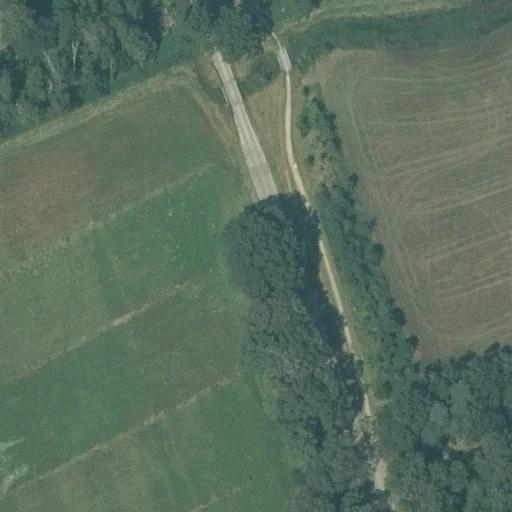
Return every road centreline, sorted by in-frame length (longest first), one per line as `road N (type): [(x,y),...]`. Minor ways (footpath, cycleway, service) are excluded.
road 1 (unclassified): [(367,481),(199,0)]
road 2 (unclassified): [(367,481),(511,448)]
